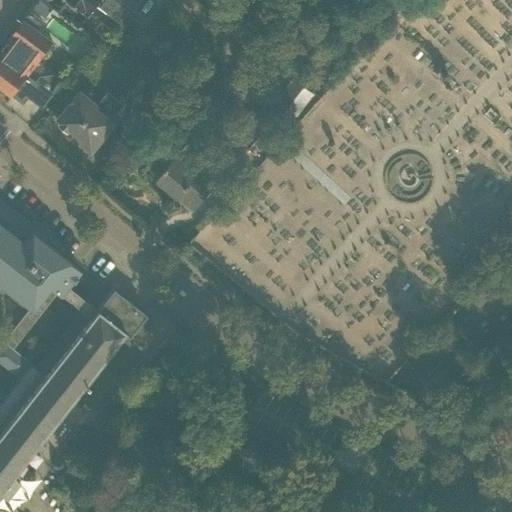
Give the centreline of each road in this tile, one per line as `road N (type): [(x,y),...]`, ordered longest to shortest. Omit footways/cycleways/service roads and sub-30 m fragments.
road 1 (residential): [(511,463),(363,412),(278,366),(151,263)]
road 2 (residential): [(151,263),(0,143)]
